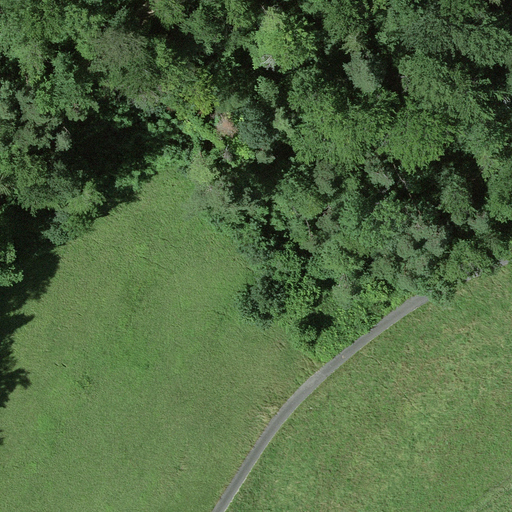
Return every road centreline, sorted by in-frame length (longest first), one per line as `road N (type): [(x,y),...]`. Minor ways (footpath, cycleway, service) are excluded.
road 1 (track): [(217,511),(286,410),(339,356),(451,282),(511,258)]
road 2 (track): [(40,128),(163,0)]
